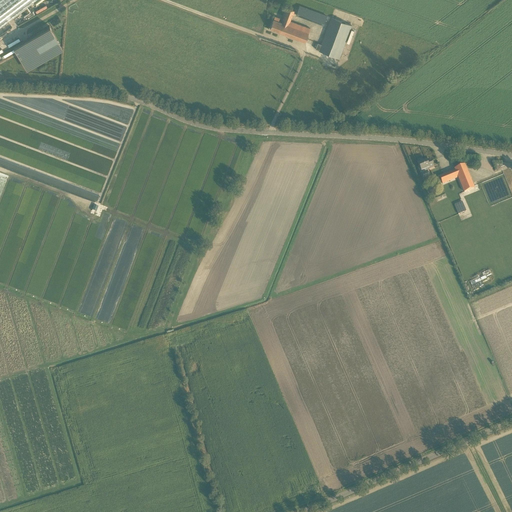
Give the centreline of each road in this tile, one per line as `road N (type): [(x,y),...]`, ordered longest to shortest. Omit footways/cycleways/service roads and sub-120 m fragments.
road 1 (tertiary): [(270,130),(211,128),(117,91),(0,86)]
road 2 (tertiary): [(511,154),(410,137),(270,130)]
road 3 (unclassified): [(270,130),(303,51),(166,0)]
road 4 (tertiary): [(304,511),(511,420)]
road 5 (track): [(270,130),(202,250)]
